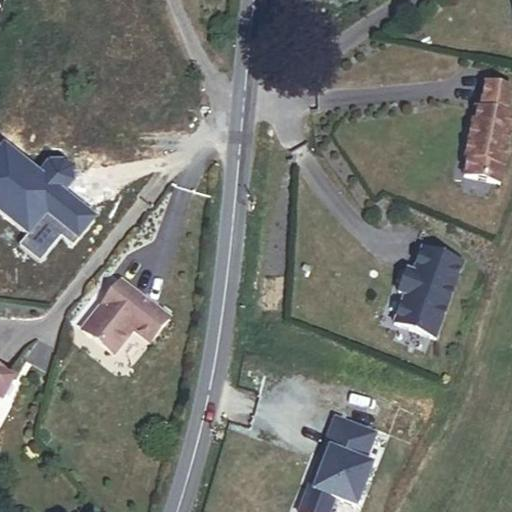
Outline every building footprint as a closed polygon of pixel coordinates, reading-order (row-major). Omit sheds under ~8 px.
[(498,185),(511,125),(511,115),(509,115),(511,100),(511,89),(487,83),(474,128),(472,128),(465,158),(467,159),(463,177),(498,185)] [(436,341),(466,265),(424,248),(415,272),(408,270),(399,293),(406,296),(394,324),(436,341)] [(170,322),(121,283),(82,333),(115,359),(134,335),(150,348),(170,322)] [(360,510),(376,465),(368,462),(378,437),(329,419),(316,454),(320,461),(313,478),(306,481),(294,511),(332,511),(337,502),(360,510)] [(313,478),(320,461),(316,454),(306,481),(313,478)]
